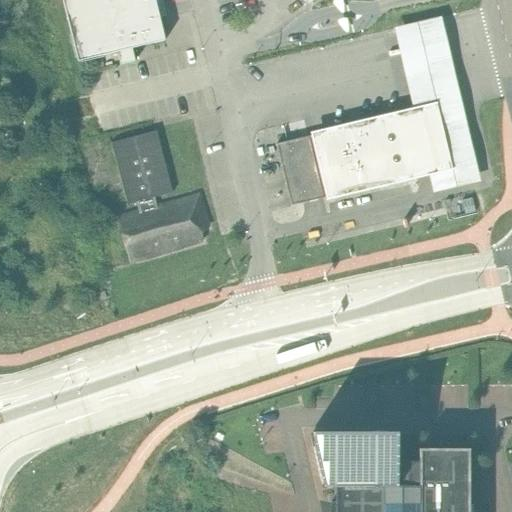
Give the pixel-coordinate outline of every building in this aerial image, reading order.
[(62,0),(78,62),(117,53),(120,65),(135,61),(132,49),(153,44),(165,41),(164,39),(159,18),(166,16),(162,0),(62,0)] [(439,19),(391,31),(431,196),(478,185),(439,19)] [(379,120),(315,135),(295,140),(276,144),(291,206),(308,202),(380,185),(381,188),(412,181),(396,112),(378,117),(379,120)] [(126,144),(125,139),(111,143),(127,204),(136,202),(138,211),(157,207),(154,197),(172,193),(168,176),(166,177),(156,137),(126,144)] [(198,196),(157,207),(138,211),(117,217),(130,262),(202,242),(202,241),(201,241),(198,229),(206,227),(208,227),(198,196)] [(480,511),(479,499),(475,499),(475,471),(468,471),(468,450),(418,450),(418,462),(396,462),(396,434),(310,434),(322,488),(337,488),(337,503),(331,501),(329,511),(480,511)]
